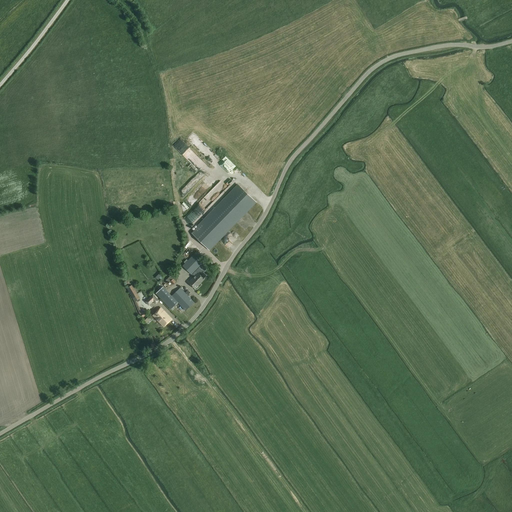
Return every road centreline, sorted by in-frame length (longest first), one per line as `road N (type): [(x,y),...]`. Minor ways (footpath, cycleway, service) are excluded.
road 1 (unclassified): [(0,432),(157,349),(190,323),(297,153),(364,79),(409,52),(511,42)]
road 2 (track): [(120,0),(141,24),(158,70),(174,196),(190,234),(231,274),(255,276),(301,249),(324,248),(347,280)]
road 3 (track): [(305,511),(172,340)]
road 4 (track): [(346,158),(473,56),(474,47)]
